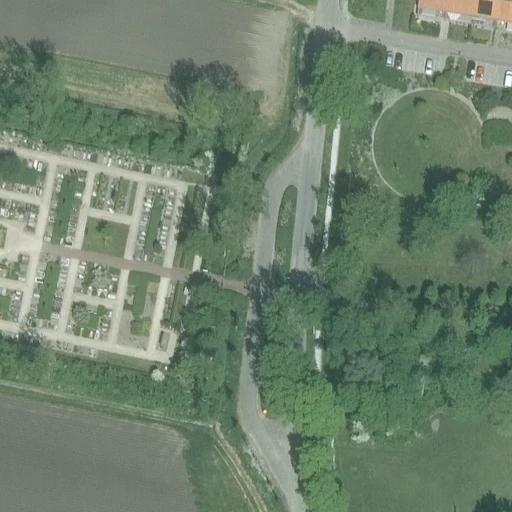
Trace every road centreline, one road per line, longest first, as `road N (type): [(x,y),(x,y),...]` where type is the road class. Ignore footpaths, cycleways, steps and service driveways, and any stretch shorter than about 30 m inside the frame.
road 1 (unclassified): [(304,511),(305,303),(325,25)]
road 2 (residential): [(511,59),(325,25)]
